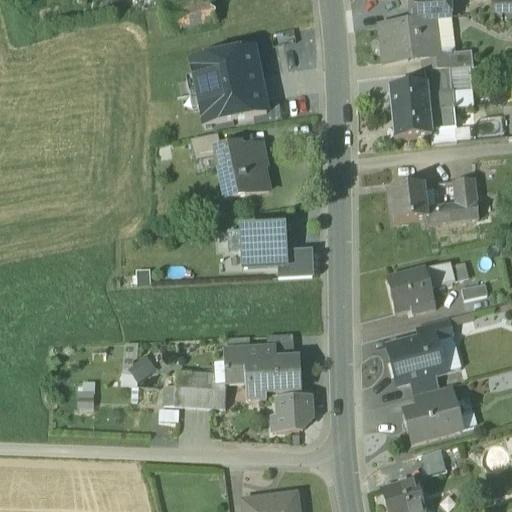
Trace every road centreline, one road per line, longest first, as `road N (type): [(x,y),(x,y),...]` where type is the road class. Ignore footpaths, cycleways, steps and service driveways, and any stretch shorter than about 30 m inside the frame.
road 1 (tertiary): [(354,511),(344,466),(339,80),(329,0)]
road 2 (track): [(344,466),(0,453)]
